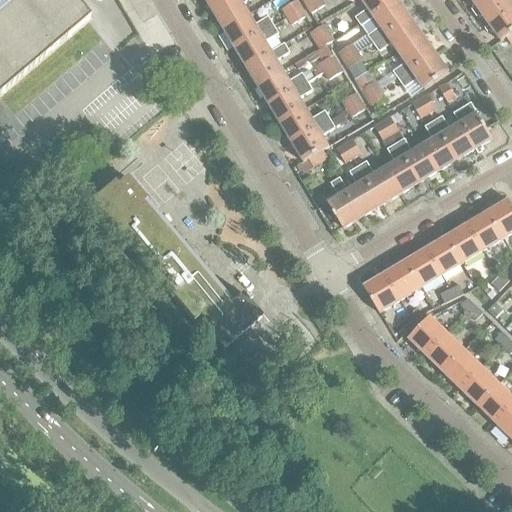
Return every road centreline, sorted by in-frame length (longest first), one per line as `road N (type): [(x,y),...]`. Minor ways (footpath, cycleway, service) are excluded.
road 1 (residential): [(333,273),(167,0)]
road 2 (secondary): [(206,511),(0,321)]
road 3 (residential): [(511,475),(383,356),(333,273)]
road 4 (secondary): [(0,364),(102,471),(155,511)]
road 5 (residential): [(333,273),(506,170)]
road 6 (residential): [(511,102),(438,0)]
